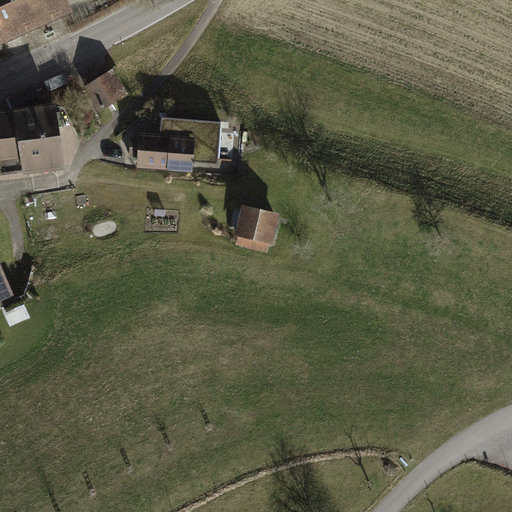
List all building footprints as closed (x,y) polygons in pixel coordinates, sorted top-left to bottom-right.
[(0,0),(0,50),(77,16),(69,0),(0,0)] [(84,91),(100,115),(131,96),(116,71),(84,91)] [(26,178),(68,172),(60,107),(17,112),(26,174),(26,178)] [(0,177),(26,174),(17,112),(0,114),(0,177)] [(137,156),(136,167),(193,171),(193,161),(218,163),(218,157),(220,157),(222,127),(221,127),(221,120),(161,115),(160,132),(139,131),(139,136),(130,136),(129,156),(137,156)] [(234,234),(238,235),(236,244),(268,252),(270,242),(273,243),(280,212),(242,203),(234,234)] [(0,307),(18,299),(0,257),(0,307)]
